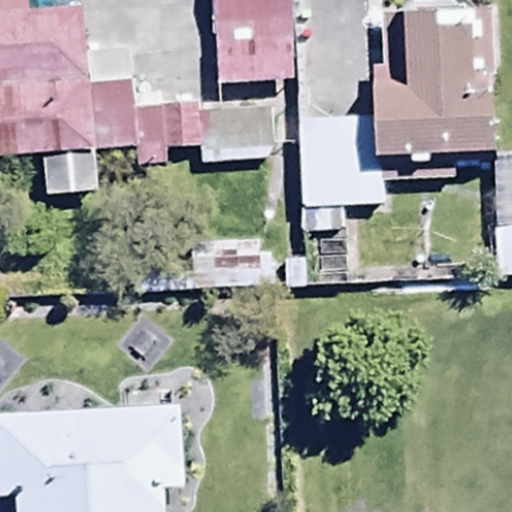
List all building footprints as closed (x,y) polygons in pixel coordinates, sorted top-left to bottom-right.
[(197,110),(130,115),(126,50),(81,54),(78,8),(26,12),(24,0),(0,0),(0,162),(41,160),(44,197),(95,193),(92,157),(132,154),(133,167),(166,165),(165,154),(198,151),(197,110)] [(207,0),(211,92),(295,89),(291,0),(207,0)] [(378,16),(378,67),(370,67),(371,122),(298,123),(299,236),(338,236),(338,210),(377,210),(377,186),(449,186),(449,153),(492,153),(491,8),(399,10),(399,16),(378,16)] [(490,229),(511,228),(511,155),(489,156),(490,229)] [(511,228),(490,229),(491,281),(511,280),(511,228)] [(163,511),(163,497),(180,496),(176,411),(0,419),(0,504),(11,504),(11,511),(163,511)]
